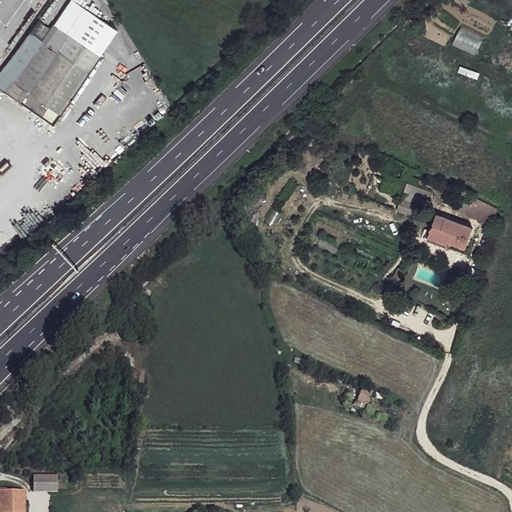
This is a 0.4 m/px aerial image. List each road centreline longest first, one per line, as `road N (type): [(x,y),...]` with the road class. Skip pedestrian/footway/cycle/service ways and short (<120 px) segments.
road 1 (motorway): [(23,340),(375,0)]
road 2 (motorway): [(338,0),(71,253)]
